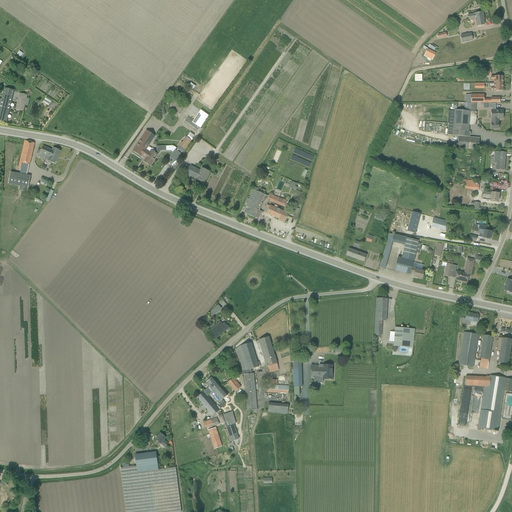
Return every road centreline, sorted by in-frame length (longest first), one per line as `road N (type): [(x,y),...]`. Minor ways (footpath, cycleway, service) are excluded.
road 1 (unclassified): [(375,277),(370,288),(272,308),(192,375),(104,467),(32,477),(0,472)]
road 2 (tertiary): [(375,277),(183,205),(77,145),(0,130)]
